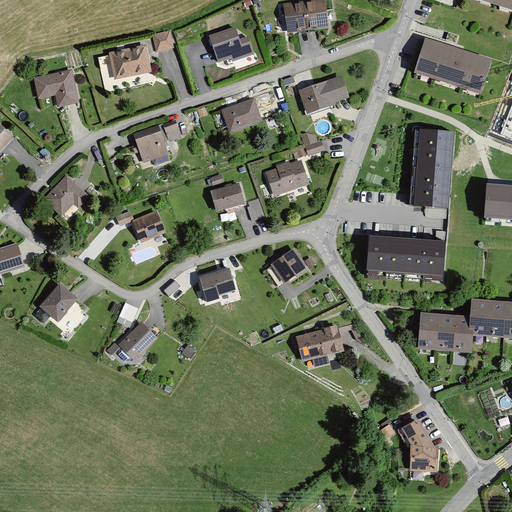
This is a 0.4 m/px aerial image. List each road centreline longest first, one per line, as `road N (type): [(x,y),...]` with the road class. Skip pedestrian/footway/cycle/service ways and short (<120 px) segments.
road 1 (residential): [(316,236),(293,233),(188,262),(151,292),(127,297),(8,220),(82,141),(395,36)]
road 2 (residential): [(316,236),(479,479)]
road 3 (residential): [(395,36),(316,236)]
